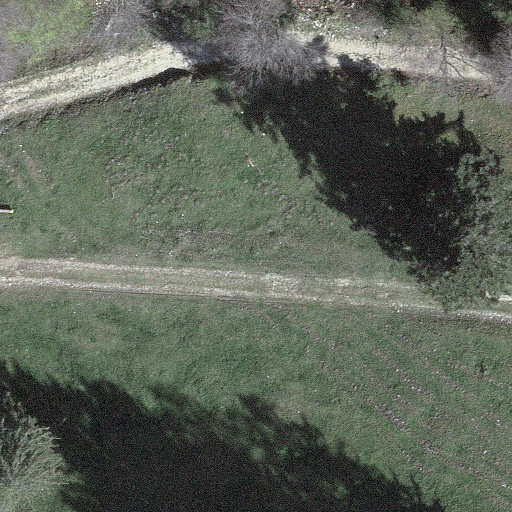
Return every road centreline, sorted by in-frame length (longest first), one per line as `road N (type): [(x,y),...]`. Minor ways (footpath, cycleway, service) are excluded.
road 1 (track): [(511,62),(271,41),(194,47),(0,98)]
road 2 (track): [(0,266),(113,289),(511,312)]
